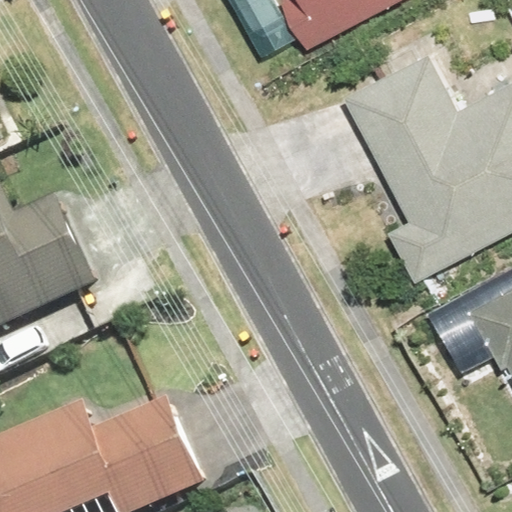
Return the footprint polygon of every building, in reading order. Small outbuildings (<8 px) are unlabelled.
[(296,0),(321,47),(409,0),(296,0)] [(428,280),(511,235),(511,87),(472,109),(441,51),(358,94),(425,219),(402,231),(428,280)] [(0,148),(16,141),(0,109),(0,148)] [(4,333),(110,285),(70,195),(26,215),(4,166),(0,167),(0,350),(10,345),(4,333)] [(511,292),(483,308),(511,361),(511,292)] [(129,511),(153,511),(217,484),(180,399),(109,430),(96,400),(0,441),(0,511),(94,511),(124,499),(129,511)]
